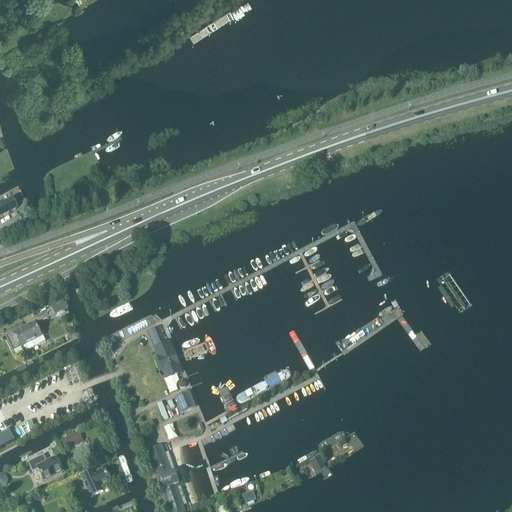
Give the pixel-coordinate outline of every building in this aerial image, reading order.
[(0,218),(15,210),(11,201),(0,206),(0,218)] [(35,317),(38,322),(48,317),(45,312),(35,317)] [(25,328),(24,329),(33,348),(45,342),(42,337),(35,323),(25,328)] [(24,329),(6,338),(13,352),(26,345),(29,350),(33,348),(24,329)] [(169,344),(154,350),(157,357),(154,358),(160,373),(163,372),(165,378),(180,372),(169,344)] [(181,414),(191,410),(193,409),(187,394),(175,399),(181,414)] [(0,450),(14,443),(8,432),(0,435),(0,450)] [(79,434),(75,435),(63,442),(66,448),(72,445),(73,447),(83,442),(79,434)] [(168,511),(181,511),(159,448),(147,452),(168,511)] [(37,470),(43,482),(62,472),(56,459),(47,463),(43,456),(28,463),(32,472),(37,470)] [(320,457),(311,462),(314,469),(324,465),(320,457)] [(82,478),(91,498),(103,492),(100,487),(109,483),(104,470),(95,474),(94,473),(82,478)] [(250,493),(242,496),(245,503),(252,499),(250,493)] [(18,496),(5,503),(7,508),(20,501),(18,496)]
